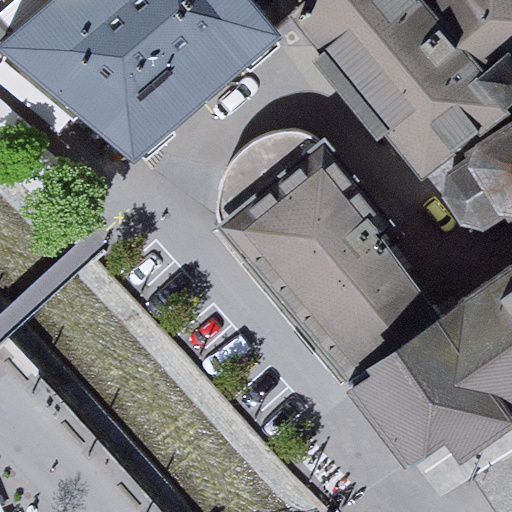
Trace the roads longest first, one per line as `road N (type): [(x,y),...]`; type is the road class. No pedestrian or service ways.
road 1 (residential): [(179,227),(323,392),(412,511)]
road 2 (residential): [(69,511),(0,405)]
